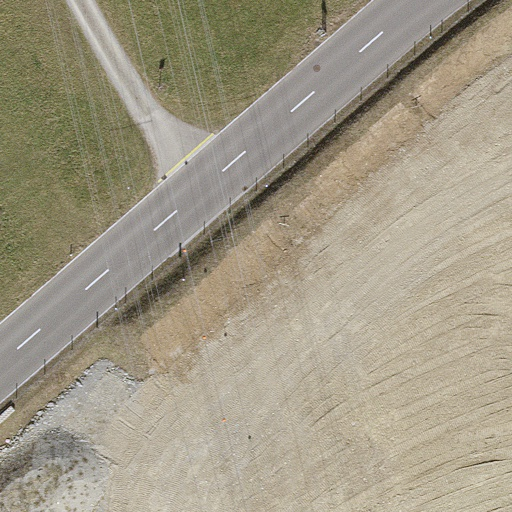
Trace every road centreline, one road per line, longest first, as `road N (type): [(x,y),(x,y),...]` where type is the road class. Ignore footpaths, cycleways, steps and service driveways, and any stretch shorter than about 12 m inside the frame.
road 1 (tertiary): [(425,0),(180,196),(0,357)]
road 2 (track): [(180,196),(74,0)]
